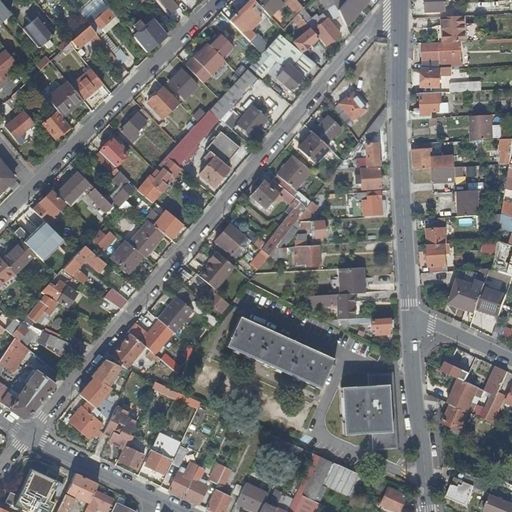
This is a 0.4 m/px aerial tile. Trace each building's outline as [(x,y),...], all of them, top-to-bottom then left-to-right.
[(0,0),(0,23),(11,15),(0,0)] [(179,8),(172,0),(159,0),(171,14),(179,8)] [(240,33),(263,10),(253,1),(252,0),(250,0),(248,2),(246,0),(232,14),(234,17),(229,21),(240,33)] [(254,0),(253,1),(263,10),(269,17),(277,10),(275,8),(283,0),(254,0)] [(287,0),(294,11),(300,8),(295,0),(287,0)] [(319,0),(325,9),(333,5),(330,0),(319,0)] [(330,0),(333,5),(336,10),(343,2),(341,0),(330,0)] [(365,0),(345,0),(336,10),(345,26),(367,1),(365,0)] [(445,12),(444,0),(426,0),(426,12),(445,12)] [(106,23),(115,15),(108,7),(88,26),(95,34),(106,23)] [(298,25),(303,20),(298,14),(292,20),(298,25)] [(39,16),(23,29),(38,47),(54,35),(39,16)] [(466,23),(465,16),(441,17),(442,42),(460,42),(494,40),(494,36),(479,37),(467,37),(466,23)] [(315,27),(320,23),(315,17),(310,21),(315,27)] [(320,23),(315,27),(307,19),(304,21),(325,46),(339,34),(326,18),(320,23)] [(78,30),(80,33),(88,26),(84,20),(78,25),(80,28),(78,30)] [(154,20),(133,37),(146,53),(166,35),(154,20)] [(303,20),(298,25),(304,32),(308,28),(309,28),(303,20)] [(110,63),(116,59),(112,55),(98,37),(95,34),(88,26),(80,33),(69,44),(72,47),(74,45),(78,49),(91,38),(98,46),(97,48),(110,63)] [(308,28),(304,32),(295,40),(292,38),(290,40),(301,52),(317,38),(308,28)] [(69,44),(60,33),(57,36),(62,43),(57,48),(60,51),(62,50),(69,44)] [(103,33),(98,37),(112,55),(117,51),(103,33)] [(220,34),(208,46),(221,58),(232,47),(220,34)] [(292,68),(295,64),(298,61),(295,59),(289,54),(293,48),(279,36),(264,51),(276,63),(283,68),(286,64),(292,68)] [(461,67),(460,42),(442,42),(422,43),(422,61),(440,61),(440,67),(461,67)] [(66,53),(73,48),(72,47),(69,44),(62,50),(66,53)] [(9,69),(17,62),(3,45),(0,47),(0,83),(7,78),(5,75),(4,73),(9,69)] [(208,46),(207,45),(186,66),(203,83),(224,62),(221,58),(208,46)] [(289,54),(295,59),(298,61),(305,65),(309,61),(293,48),(289,54)] [(268,72),(276,63),(264,51),(250,67),(262,78),(268,72)] [(35,70),(38,72),(50,61),(46,56),(35,65),(37,68),(35,70)] [(120,77),(126,71),(116,59),(110,63),(109,64),(120,77)] [(282,68),(276,63),(268,72),(274,78),(282,68)] [(282,68),(274,78),(289,90),(301,76),(292,68),(286,64),(283,68),(282,68)] [(295,64),(292,68),(301,76),(305,72),(295,64)] [(90,69),(70,85),(81,98),(82,100),(102,84),(90,69)] [(439,88),(440,70),(422,69),(421,87),(439,88)] [(184,99),(197,86),(181,70),(168,84),(184,99)] [(256,79),(245,71),(240,77),(230,87),(241,96),(256,79)] [(67,82),(47,99),(58,111),(62,116),(69,111),(67,108),(81,98),(70,85),(67,82)] [(36,88),(31,83),(19,93),(25,99),(36,88)] [(449,84),(449,92),(466,91),(465,84),(449,84)] [(161,118),(178,102),(163,87),(147,103),(161,118)] [(220,120),(241,96),(230,87),(219,100),(208,111),(219,119),(220,120)] [(442,104),(441,92),(420,93),(422,111),(410,111),(410,119),(425,119),(432,118),(431,112),(439,112),(439,104),(442,104)] [(346,123),(348,126),(351,123),(349,121),(365,109),(352,93),(332,107),(344,124),(346,123)] [(67,108),(69,111),(82,100),(81,98),(67,108)] [(252,137),(267,118),(251,105),(236,123),(252,137)] [(35,124),(20,107),(14,112),(17,115),(18,116),(13,121),(5,127),(19,145),(24,141),(26,134),(25,132),(35,124)] [(150,118),(141,108),(120,130),(132,142),(138,136),(135,132),(150,118)] [(385,120),(385,108),(365,132),(371,137),(385,120)] [(55,138),(70,126),(62,116),(58,111),(42,124),(55,138)] [(198,142),(219,119),(208,111),(198,122),(187,133),(198,142)] [(492,115),(470,117),(471,129),(492,128),(492,115)] [(324,144),(330,138),(339,129),(326,116),(311,132),(312,133),(324,144)] [(492,128),(471,129),(471,141),(493,140),(492,128)] [(220,131),(205,149),(214,156),(225,165),(239,147),(220,131)] [(179,163),(198,142),(187,133),(177,144),(166,156),(177,166),(179,163)] [(313,164),(328,148),(324,144),(312,133),(297,148),(313,164)] [(112,138),(99,151),(114,166),(126,154),(112,138)] [(330,138),(324,144),(328,148),(329,149),(335,143),(330,138)] [(502,153),(501,165),(509,165),(509,164),(511,147),(511,144),(501,141),(499,152),(502,153)] [(463,150),(463,142),(446,143),(443,143),(443,151),(463,150)] [(365,164),(365,167),(378,166),(376,143),(364,144),(365,158),(357,158),(357,164),(365,164)] [(432,148),(412,149),(413,169),(432,168),(437,168),(436,164),(433,165),(432,148)] [(108,198),(118,208),(134,191),(127,183),(129,181),(114,166),(99,151),(95,155),(115,176),(112,180),(119,186),(108,198)] [(135,190),(151,203),(160,191),(162,192),(167,186),(164,183),(177,166),(166,156),(149,175),(154,179),(150,183),(145,179),(136,189),(135,190)] [(213,186),(228,168),(225,165),(214,156),(199,174),(213,186)] [(276,175),(272,179),(284,189),(305,207),(309,202),(295,191),(310,171),(292,156),(284,166),(285,167),(278,177),(276,175)] [(35,165),(29,158),(26,161),(32,169),(35,165)] [(343,160),(336,168),(347,168),(347,159),(343,160)] [(0,190),(13,178),(0,162),(0,190)] [(284,166),(276,175),(278,177),(285,167),(284,166)] [(354,175),(355,184),(361,184),(361,189),(379,188),(378,167),(360,168),(360,174),(354,175)] [(463,176),(463,167),(437,168),(432,168),(433,184),(449,184),(448,177),(456,177),(463,176)] [(131,179),(137,185),(144,179),(137,172),(131,179)] [(127,183),(134,191),(135,190),(136,189),(129,181),(127,183)] [(295,221),(305,207),(284,189),(279,196),(262,181),(250,196),(264,208),(268,203),(273,207),(281,198),(293,208),(265,244),(251,231),(246,237),(249,239),(261,249),(268,255),(274,248),(274,247),(295,221)] [(105,212),(111,206),(89,184),(83,190),(96,202),(99,206),(105,212)] [(50,190),(32,209),(46,224),(54,217),(52,215),(64,203),(50,190)] [(479,215),(478,190),(455,192),(456,201),(459,201),(460,216),(479,215)] [(379,200),(379,191),(355,192),(355,200),(359,199),(361,215),(380,214),(380,213),(386,213),(384,200),(379,200)] [(295,221),(304,220),(316,206),(310,201),(309,202),(305,207),(295,221)] [(511,204),(504,202),(502,214),(511,217),(511,204)] [(182,225),(165,210),(159,217),(152,210),(145,218),(148,221),(153,225),(164,234),(170,239),(182,225)] [(511,217),(502,214),(498,241),(511,245),(511,217)] [(323,236),(322,219),(304,220),(295,221),(274,247),(281,247),(283,243),(286,245),(297,231),(297,230),(299,227),(305,226),(311,226),(311,229),(312,237),(323,236)] [(148,221),(128,244),(142,255),(144,257),(164,234),(153,225),(148,221)] [(246,236),(229,223),(214,241),(216,243),(212,248),(213,249),(215,250),(224,258),(228,253),(230,254),(235,249),(238,252),(244,245),(240,243),(246,236)] [(103,226),(91,239),(103,250),(115,237),(103,226)] [(20,227),(14,232),(21,239),(23,241),(29,235),(20,227)] [(427,230),(428,245),(446,244),(446,229),(427,230)] [(295,241),(295,246),(306,245),(306,237),(305,235),(297,235),(297,237),(295,237),(296,241),(295,241)] [(246,237),(246,236),(240,243),(244,245),(249,239),(246,237)] [(21,239),(2,259),(13,273),(15,274),(35,253),(23,241),(21,239)] [(127,272),(142,255),(128,244),(125,241),(110,258),(127,272)] [(489,252),(496,254),(498,241),(491,241),(489,252)] [(294,246),(294,253),(295,261),(298,260),(298,263),(306,263),(306,265),(320,265),(319,244),(316,245),(312,245),(306,245),(295,246),(294,246)] [(447,265),(446,244),(428,245),(429,267),(447,265)] [(91,252),(84,245),(62,269),(83,284),(88,279),(76,269),(82,262),(85,265),(89,261),(86,258),(91,252)] [(287,247),(274,248),(268,255),(277,255),(287,255),(287,252),(287,247)] [(202,265),(196,273),(198,276),(207,265),(208,266),(211,263),(207,260),(215,250),(213,249),(200,264),(202,265)] [(268,255),(261,249),(250,264),(257,270),(268,255)] [(214,289),(233,266),(224,258),(215,250),(207,260),(211,263),(208,266),(207,265),(198,276),(214,289)] [(277,260),(277,255),(268,255),(257,270),(255,272),(262,273),(272,260),(277,260)] [(0,284),(13,273),(2,259),(0,257),(0,284)] [(511,265),(495,259),(494,268),(496,269),(509,273),(511,274),(511,265)] [(364,292),(363,278),(363,267),(338,269),(339,294),(353,293),(364,292)] [(493,278),(510,283),(511,277),(511,274),(509,273),(496,269),(493,278)] [(320,280),(319,271),(310,271),(311,281),(320,280)] [(469,308),(469,310),(475,312),(476,310),(477,308),(484,287),(485,283),(476,280),(474,285),(458,279),(450,301),(469,308)] [(76,293),(58,281),(54,287),(49,283),(40,293),(44,295),(57,302),(66,307),(76,293)] [(181,286),(174,294),(176,296),(186,305),(193,296),(181,286)] [(506,294),(484,287),(477,308),(483,310),(486,298),(503,304),(506,294)] [(110,288),(103,297),(120,309),(127,301),(110,288)] [(205,299),(220,311),(227,303),(221,298),(223,296),(215,289),(213,291),(212,291),(205,299)] [(205,299),(212,291),(210,290),(203,298),(205,299)] [(354,318),(353,293),(339,294),(298,296),(298,299),(298,303),(304,303),(305,306),(336,304),(337,319),(354,318)] [(51,309),(57,302),(44,295),(27,316),(35,322),(47,307),(51,309)] [(173,332),(192,309),(186,305),(176,296),(158,319),(173,332)] [(490,312),(499,315),(503,304),(486,298),(483,310),(487,311),(490,312)] [(203,310),(192,301),(189,305),(199,314),(203,310)] [(468,312),(469,310),(469,308),(450,301),(449,306),(468,312)] [(498,318),(499,315),(490,312),(487,311),(483,310),(477,308),(476,310),(489,315),(498,318)] [(205,312),(201,317),(212,326),(216,321),(205,312)] [(23,314),(20,313),(15,319),(29,325),(31,320),(23,316),(23,314)] [(240,317),(226,347),(319,389),(330,365),(332,366),(333,363),(331,362),(332,359),(240,317)] [(371,319),(371,317),(354,318),(337,319),(322,320),(348,332),(348,324),(370,323),(370,328),(374,328),(374,334),(388,333),(387,328),(389,327),(389,318),(371,319)] [(161,345),(135,323),(128,331),(130,333),(145,346),(150,350),(155,354),(156,353),(155,351),(161,345)] [(11,324),(6,330),(12,335),(17,329),(11,324)] [(18,340),(24,333),(26,331),(27,330),(21,324),(17,329),(12,335),(14,337),(18,340)] [(44,328),(42,331),(49,334),(54,336),(55,333),(44,328)] [(496,328),(493,336),(500,339),(503,331),(496,328)] [(126,368),(145,346),(130,333),(107,360),(120,366),(126,368)] [(68,354),(72,344),(62,340),(54,336),(49,334),(45,344),(68,354)] [(65,334),(62,340),(72,344),(74,345),(77,339),(65,334)] [(28,349),(18,340),(14,337),(0,357),(0,363),(5,367),(7,369),(11,371),(28,349)] [(377,360),(382,351),(373,346),(368,356),(377,360)] [(157,361),(160,358),(155,354),(150,350),(145,355),(152,360),(153,358),(157,361)] [(471,371),(477,357),(471,355),(464,370),(470,373),(471,371)] [(167,356),(162,361),(176,372),(180,367),(167,356)] [(120,366),(107,360),(105,358),(91,375),(93,376),(78,393),(87,400),(109,419),(114,406),(115,405),(110,402),(101,398),(110,387),(107,386),(120,366)] [(470,373),(464,370),(446,362),(442,370),(456,377),(459,378),(466,381),(470,373)] [(477,374),(471,371),(470,373),(466,381),(474,385),(485,390),(490,393),(492,393),(497,396),(498,392),(508,372),(496,366),(487,386),(481,384),(482,380),(476,377),(477,374)] [(0,383),(0,402),(22,418),(27,416),(53,384),(36,369),(34,372),(24,385),(16,380),(10,389),(0,383)] [(367,374),(368,386),(340,388),(343,435),(371,433),(373,451),(398,449),(392,372),(367,374)] [(450,392),(453,393),(459,378),(456,377),(450,392)] [(453,393),(453,394),(463,398),(459,407),(470,412),(474,414),(478,404),(485,390),(474,385),(466,381),(459,378),(453,393)] [(177,391),(154,381),(151,388),(174,398),(177,391)] [(497,396),(485,419),(494,423),(506,396),(498,392),(497,396)] [(478,404),(474,414),(485,419),(497,396),(492,393),(485,408),(478,404)] [(453,394),(449,403),(451,404),(459,407),(463,398),(453,394)] [(101,423),(105,426),(109,419),(87,400),(82,406),(81,405),(68,421),(88,438),(93,433),(101,423)] [(451,404),(444,420),(452,423),(451,426),(448,433),(458,437),(470,412),(459,407),(451,404)] [(128,413),(114,406),(109,419),(105,426),(102,433),(109,436),(112,437),(112,443),(123,447),(128,436),(135,421),(126,417),(128,413)] [(105,426),(101,423),(93,433),(99,438),(102,433),(105,426)] [(288,448),(291,443),(268,433),(263,442),(286,453),(288,448)] [(131,438),(128,436),(123,447),(117,459),(137,468),(144,454),(127,446),(131,438)] [(156,436),(138,475),(143,478),(148,468),(148,466),(163,473),(170,459),(163,456),(156,452),(159,447),(161,448),(165,440),(156,436)] [(169,442),(165,440),(161,448),(159,447),(156,452),(163,456),(169,442)] [(184,445),(180,443),(171,462),(178,465),(186,449),(182,448),(184,445)] [(288,448),(300,454),(302,448),(291,443),(288,448)] [(300,454),(311,459),(313,454),(302,448),(300,454)] [(326,487),(336,464),(319,456),(292,511),(313,511),(315,510),(326,487)] [(179,466),(168,489),(175,493),(182,496),(191,478),(193,475),(196,468),(197,465),(189,461),(185,469),(179,466)] [(336,464),(326,487),(350,498),(361,475),(336,464)] [(210,483),(215,486),(216,484),(223,469),(216,466),(211,476),(213,477),(210,483)] [(220,492),(231,469),(224,467),(223,469),(216,484),(215,486),(205,507),(215,511),(222,511),(230,497),(220,492)] [(203,471),(196,468),(193,475),(197,477),(196,481),(191,478),(182,496),(197,503),(205,486),(203,484),(205,480),(200,478),(203,471)] [(9,491),(3,502),(24,511),(48,511),(53,503),(48,501),(51,494),(56,496),(62,485),(56,482),(57,482),(55,481),(57,477),(47,472),(45,476),(30,469),(17,495),(9,491)] [(65,492),(88,503),(93,491),(97,484),(74,473),(65,492)] [(466,505),(477,477),(467,473),(463,481),(464,482),(461,488),(451,484),(446,496),(466,505)] [(365,491),(370,480),(361,475),(350,498),(361,503),(366,491),(365,491)] [(511,485),(498,480),(496,485),(511,492),(511,485)] [(235,502),(256,511),(258,511),(265,498),(267,493),(245,482),(235,502)] [(396,511),(397,511),(405,496),(387,487),(379,504),(396,511)] [(93,511),(97,504),(102,507),(108,510),(113,500),(93,491),(88,503),(83,511),(93,511)] [(272,501),(265,498),(258,511),(271,511),(280,494),(276,492),(272,501)] [(67,511),(74,499),(64,494),(55,511),(67,511)] [(286,511),(283,510),(278,508),(281,502),(284,496),(280,494),(271,511),(286,511)] [(511,511),(511,503),(490,494),(483,510),(487,511),(511,511)] [(134,511),(115,503),(111,511),(134,511)]
